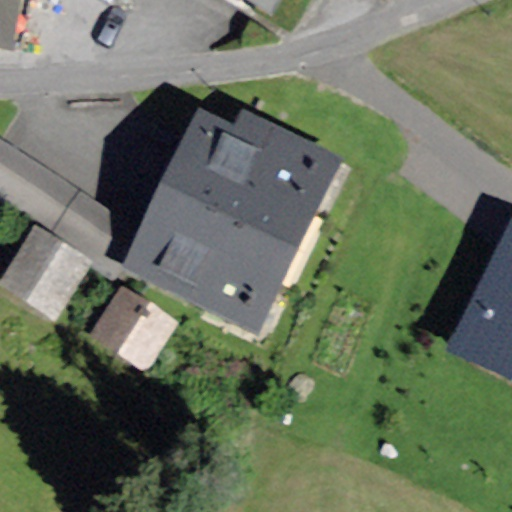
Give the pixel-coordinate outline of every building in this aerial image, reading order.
[(0,0),(0,49),(11,51),(17,0),(0,0)] [(282,0),(221,0),(268,25),(282,0)] [(257,342),(340,174),(243,126),(234,143),(203,128),(128,279),(257,342)] [(0,204),(97,266),(122,227),(0,149),(0,204)] [(511,238),(449,365),(511,396),(511,238)] [(86,273),(35,242),(3,293),(54,324),(86,273)] [(172,329),(122,299),(97,340),(147,370),(172,329)]
